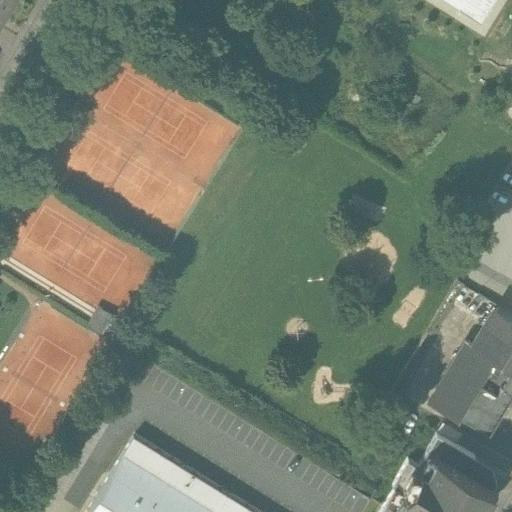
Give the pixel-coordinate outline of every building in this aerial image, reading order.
[(0,0),(0,21),(12,0),(0,0)] [(452,0),(462,6),(460,9),(459,9),(458,11),(480,24),(494,0),(452,0)] [(511,371),(511,318),(498,309),(474,349),(511,371)] [(511,406),(511,371),(474,349),(438,411),(486,439),(507,404),(511,406)] [(256,511),(133,437),(86,511),(256,511)] [(496,486),(492,470),(437,438),(418,469),(408,463),(392,489),(395,491),(382,511),(476,511),(481,505),(486,504),(496,486)]
